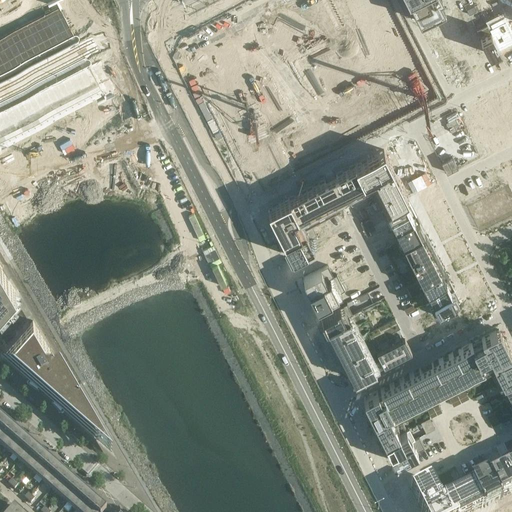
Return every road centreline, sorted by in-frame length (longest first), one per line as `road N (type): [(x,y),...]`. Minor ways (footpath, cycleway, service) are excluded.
road 1 (secondary): [(364,511),(242,265)]
road 2 (residential): [(333,401),(241,208)]
road 3 (residential): [(333,401),(507,312)]
road 4 (residential): [(241,208),(414,123)]
road 5 (residential): [(111,486),(0,388)]
road 6 (secondary): [(0,122),(131,56)]
road 7 (residential): [(477,249),(414,123)]
road 8 (secondary): [(118,9),(0,68)]
road 9 (residential): [(387,511),(333,401)]
